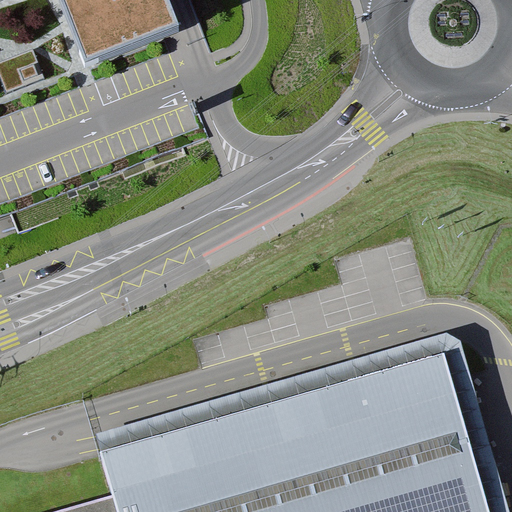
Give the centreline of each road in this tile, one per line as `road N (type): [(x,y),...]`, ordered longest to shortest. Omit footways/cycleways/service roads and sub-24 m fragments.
road 1 (secondary): [(0,323),(105,280),(253,201)]
road 2 (secondary): [(253,201),(391,122),(430,90)]
road 3 (secondary): [(393,62),(353,115),(253,201)]
